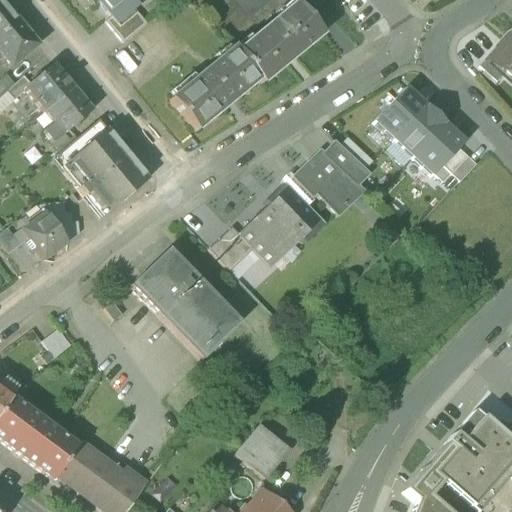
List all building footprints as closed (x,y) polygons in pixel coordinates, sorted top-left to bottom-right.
[(94,0),(109,18),(110,19),(124,7),(129,12),(132,9),(140,3),(137,0),(94,0)] [(0,35),(15,23),(16,23),(0,3),(0,35)] [(295,6),(235,55),(258,83),(261,86),(320,37),(295,6)] [(110,19),(109,18),(104,23),(122,45),(145,26),(132,9),(129,12),(124,7),(110,19)] [(36,48),(15,23),(0,35),(0,59),(8,70),(36,48)] [(511,83),(511,52),(504,45),(489,62),(503,75),(511,83)] [(194,135),(258,83),(235,55),(232,50),(168,103),(194,135)] [(478,69),(495,84),(503,75),(489,62),(486,60),(478,69)] [(24,93),(41,114),(71,90),(52,67),(29,86),(23,91),(24,93)] [(0,99),(6,94),(14,86),(4,76),(0,80),(0,99)] [(6,94),(13,102),(24,93),(23,91),(29,86),(22,78),(14,86),(6,94)] [(71,90),(41,114),(50,125),(60,137),(69,131),(90,114),(71,90)] [(404,90),(371,125),(376,129),(391,143),(424,108),(404,90)] [(6,94),(0,99),(0,114),(13,102),(6,94)] [(424,108),(391,143),(410,161),(443,126),(424,108)] [(88,194),(106,215),(146,182),(128,160),(108,136),(97,122),(77,140),(59,155),(57,157),(68,170),(62,175),(83,199),(88,194)] [(51,145),(60,137),(50,125),(40,133),(51,145)] [(443,126),(410,161),(430,179),(432,177),(457,150),(462,144),(443,126)] [(382,153),(384,150),(391,143),(376,129),(367,139),(382,153)] [(60,137),(51,145),(59,155),(77,140),(69,131),(60,137)] [(345,139),(337,148),(363,173),(371,164),(345,139)] [(321,155),(356,188),(367,176),(363,173),(337,148),(332,143),(321,155)] [(403,168),(410,161),(391,143),(384,150),(403,168)] [(466,159),(457,150),(432,177),(441,185),(449,176),(466,159)] [(318,152),(291,178),(290,179),(299,188),(305,189),(304,195),(306,196),(314,196),(315,197),(336,219),(362,194),(356,188),(321,155),(318,152)] [(475,167),(466,159),(449,176),(458,184),(475,167)] [(311,201),(315,197),(314,196),(306,196),(304,195),(305,189),(299,188),(290,179),(291,178),(289,176),(280,185),(282,187),(283,186),(303,208),(311,201)] [(254,241),(270,258),(292,236),(298,242),(301,246),(322,227),(303,208),(283,186),(282,187),(271,198),(273,201),(235,237),(246,249),(254,241)] [(42,216),(64,246),(78,236),(76,224),(70,224),(69,214),(63,215),(62,204),(36,208),(42,216)] [(19,232),(42,263),(64,246),(42,216),(19,232)] [(399,238),(383,222),(373,231),(389,247),(399,238)] [(0,234),(0,247),(7,257),(19,247),(6,230),(0,234)] [(207,252),(224,270),(246,249),(235,237),(229,230),(207,252)] [(246,249),(258,261),(268,271),(298,242),(292,236),(270,258),(254,241),(246,249)] [(258,261),(246,249),(224,270),(236,282),(258,261)] [(129,288),(200,362),(237,326),(166,252),(129,288)] [(110,321),(112,323),(120,317),(111,304),(102,310),(110,321)] [(40,344),(52,360),(69,348),(57,331),(40,344)] [(0,410),(8,400),(14,391),(2,382),(4,379),(0,375),(0,410)] [(54,478),(100,511),(125,511),(141,491),(78,445),(75,450),(8,400),(0,410),(0,444),(51,483),(54,478)] [(332,413),(317,414),(318,427),(333,426),(332,413)] [(472,413),(451,437),(459,443),(479,419),(472,413)] [(439,485),(469,511),(504,470),(510,475),(511,477),(511,442),(509,445),(479,419),(459,443),(451,437),(442,446),(450,453),(430,476),(439,485)] [(233,457),(262,482),(287,453),(258,428),(233,457)] [(442,446),(422,470),(430,476),(450,453),(442,446)] [(440,511),(427,500),(439,485),(430,476),(422,470),(401,494),(413,504),(409,511),(440,511)] [(469,511),(478,511),(510,475),(504,470),(469,511)] [(511,477),(510,475),(478,511),(510,511),(511,510),(511,477)] [(284,511),(264,494),(248,511),(284,511)]
